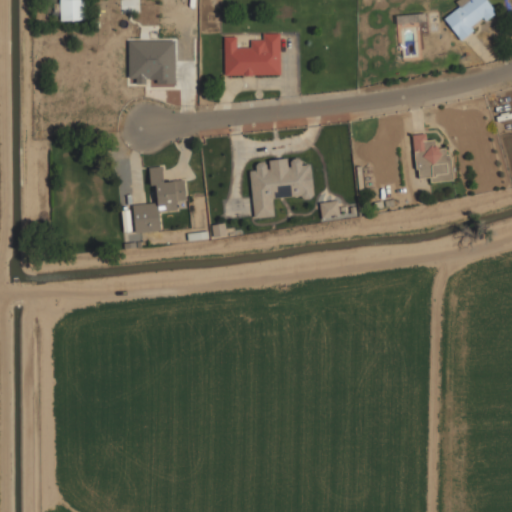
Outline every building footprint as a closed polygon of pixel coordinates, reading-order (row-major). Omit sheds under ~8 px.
[(85,0),(58,0),(58,19),(85,19),(85,0)] [(497,13),(488,0),(457,0),(456,1),(460,7),(445,17),(459,38),(497,13)] [(224,34),(224,74),(281,74),(280,31),(261,31),(261,42),(236,42),(236,34),(224,34)] [(175,83),(174,40),(127,41),(128,78),(135,78),(135,84),(145,84),(145,79),(156,79),(156,84),(175,83)] [(413,133),(417,178),(430,177),(430,182),(453,179),(450,146),(434,148),(432,131),(413,133)] [(257,159),(257,169),(250,169),(252,216),(274,215),(273,198),(313,196),(311,163),(300,164),(300,156),(257,159)] [(134,231),(160,230),(159,209),(177,208),(177,200),(185,199),(185,178),(163,179),(162,165),(150,165),(150,186),(156,186),(156,202),(133,202),(134,231)] [(321,217),(340,214),(338,199),(320,201),(321,217)] [(213,237),(226,235),(224,223),(211,225),(213,237)]
